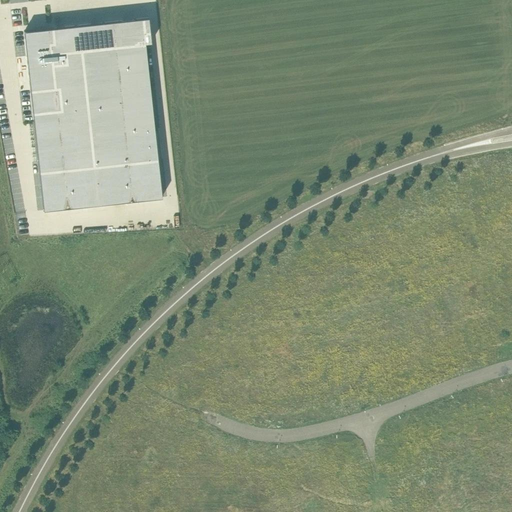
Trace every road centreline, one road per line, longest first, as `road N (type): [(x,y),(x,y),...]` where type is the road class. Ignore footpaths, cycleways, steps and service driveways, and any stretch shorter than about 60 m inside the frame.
road 1 (unclassified): [(511,139),(379,174),(230,257),(121,360),(61,437),(20,511)]
road 2 (unclassified): [(212,419),(273,436),(316,431),(365,422),(511,366)]
